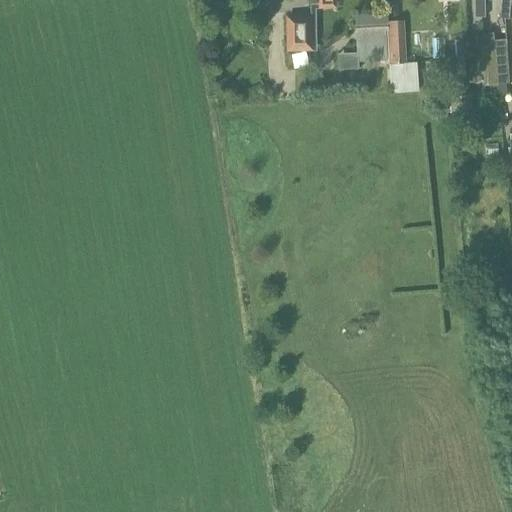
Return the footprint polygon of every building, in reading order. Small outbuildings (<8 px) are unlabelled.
[(475,0),(476,18),(486,18),(485,0),(475,0)] [(502,0),(501,19),(509,20),(510,0),(502,0)] [(385,61),(383,30),(385,30),(384,14),(353,16),(357,63),(385,61)] [(289,52),(314,51),(313,17),(288,18),(289,52)] [(487,107),(500,106),(498,85),(495,42),(494,34),(481,35),(487,107)] [(498,42),(495,42),(498,85),(509,85),(507,41),(498,42)] [(405,45),(389,46),(390,64),(406,64),(405,45)] [(450,56),(452,93),(465,92),(464,55),(450,56)] [(473,96),(451,97),(452,124),(474,122),(473,96)]
